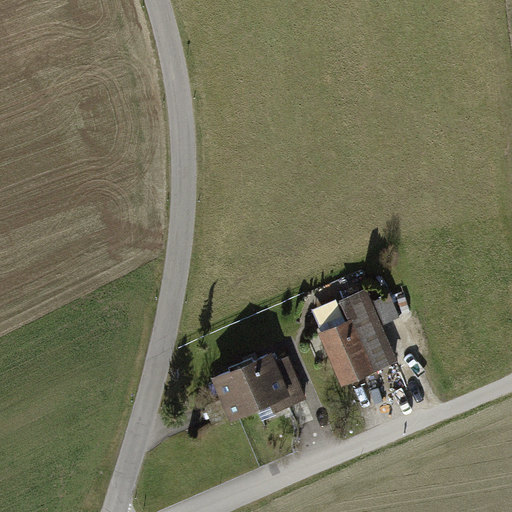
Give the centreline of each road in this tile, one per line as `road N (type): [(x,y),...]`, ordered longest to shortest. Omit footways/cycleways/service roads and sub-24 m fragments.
road 1 (unclassified): [(154,0),(185,152),(178,258),(163,353),(116,511)]
road 2 (residential): [(511,385),(199,511)]
